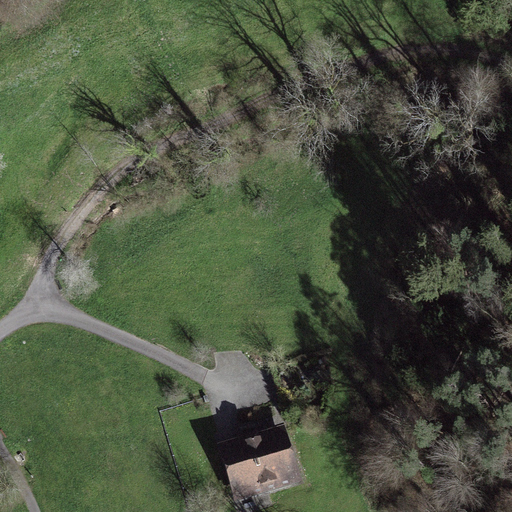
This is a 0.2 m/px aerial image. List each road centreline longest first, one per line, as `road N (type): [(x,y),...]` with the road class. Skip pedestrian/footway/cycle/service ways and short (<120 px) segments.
road 1 (track): [(36,306),(48,256),(155,149),(386,53),(466,54),(511,67)]
road 2 (track): [(36,306),(81,318),(245,399)]
